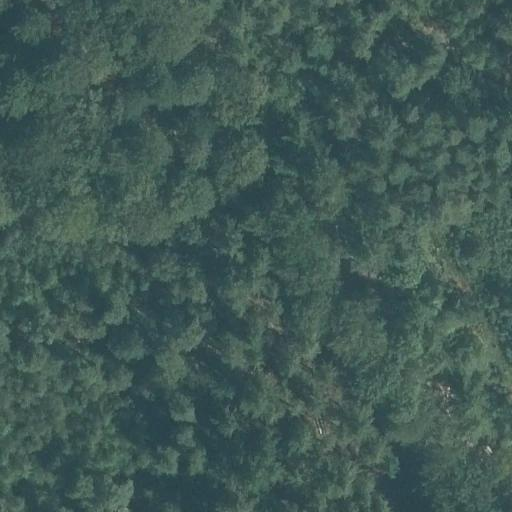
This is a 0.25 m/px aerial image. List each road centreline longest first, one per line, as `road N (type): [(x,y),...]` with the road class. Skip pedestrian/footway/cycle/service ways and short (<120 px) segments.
road 1 (track): [(511,511),(343,236)]
road 2 (track): [(270,133),(235,145),(0,138)]
road 3 (unknown): [(343,236),(511,107)]
road 4 (track): [(270,133),(190,0)]
road 5 (unknown): [(511,94),(411,0)]
road 6 (track): [(343,236),(270,133)]
